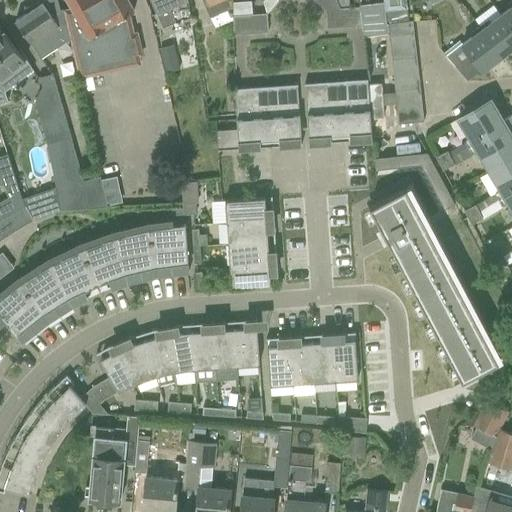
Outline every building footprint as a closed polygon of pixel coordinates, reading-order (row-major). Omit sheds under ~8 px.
[(69,39),(62,10),(60,10),(56,0),(45,0),(15,20),(40,58),(69,39)] [(134,10),(128,0),(67,0),(73,9),(63,11),(63,10),(62,10),(69,39),(70,39),(79,78),(140,64),(138,55),(141,55),(136,33),(133,34),(128,13),(134,10)] [(187,0),(150,0),(163,27),(189,17),(189,9),(187,0)] [(187,0),(189,9),(187,0),(204,0),(207,7),(224,0),(187,0)] [(277,0),(264,0),(262,1),(266,13),(266,14),(278,0),(277,0)] [(339,8),(335,0),(313,0),(325,9),(334,9),(339,8)] [(342,8),(346,8),(345,0),(335,0),(339,8),(342,8)] [(386,24),(407,21),(404,0),(383,0),(383,2),(386,24)] [(510,6),(500,14),(511,29),(511,0),(508,3),(510,6)] [(383,2),(359,5),(359,7),(360,7),(360,8),(361,24),(361,26),(362,36),(387,33),(386,24),(383,2)] [(231,15),(240,15),(245,15),(245,3),(231,4),(231,15)] [(351,7),(346,8),(342,8),(344,27),(352,26),(351,7)] [(351,7),(352,26),(361,26),(361,24),(360,8),(360,7),(359,7),(351,7)] [(342,8),(339,8),(334,9),(335,28),(344,27),(342,8)] [(335,28),(334,9),(325,9),(326,28),(335,28)] [(258,14),(259,33),(268,32),(266,14),(266,13),(258,14)] [(249,14),(245,15),(240,15),(241,34),(250,33),(249,14)] [(258,14),(249,14),(250,33),(259,33),(258,14)] [(488,19),(479,25),(502,56),(511,48),(511,29),(500,14),(490,22),(488,19)] [(240,15),(231,15),(233,35),(241,34),(240,15)] [(412,21),(407,21),(386,24),(387,33),(387,37),(413,34),(412,21)] [(462,44),(461,43),(446,56),(455,67),(470,55),(482,71),(502,56),(479,25),(469,32),(472,36),(462,44)] [(4,91),(32,70),(20,49),(18,51),(3,32),(0,34),(0,103),(8,101),(4,91)] [(415,46),(413,34),(387,37),(389,49),(415,46)] [(179,69),(173,45),(158,48),(164,72),(179,69)] [(415,46),(389,49),(390,62),(416,59),(415,46)] [(416,59),(390,62),(392,74),(417,71),(416,59)] [(417,71),(392,74),(393,86),(419,83),(417,71)] [(52,74),(38,77),(42,86),(35,103),(47,144),(55,187),(60,211),(106,207),(103,193),(101,181),(100,176),(83,181),(52,74)] [(346,81),(349,140),(349,142),(351,141),(351,140),(370,139),(370,140),(371,140),(367,79),(346,81)] [(346,81),(326,82),(330,142),(349,140),(346,81)] [(330,143),(330,142),(326,82),(304,83),(304,85),(308,142),(308,143),(309,143),(309,144),(310,144),(310,143),(329,142),(329,143),(330,143)] [(380,83),(369,84),(371,118),(383,117),(380,83)] [(419,83),(393,86),(395,99),(420,96),(419,83)] [(297,84),(275,86),(280,146),(280,145),(299,144),(299,145),(301,145),(300,144),(301,144),(301,142),(300,142),(296,85),(297,85),(297,84)] [(275,86),(255,87),(259,148),(260,148),(260,147),(279,145),(279,146),(280,146),(275,86)] [(255,87),(234,88),(237,128),(216,130),(218,151),(219,151),(219,149),(238,148),(238,149),(239,149),(239,148),(258,147),(259,148),(255,87)] [(420,96),(395,99),(396,111),(422,108),(420,96)] [(503,120),(490,98),(457,118),(468,137),(463,140),(468,147),(511,121),(511,118),(510,115),(503,120)] [(422,108),(396,111),(398,124),(423,121),(422,108)] [(511,127),(511,121),(468,147),(471,153),(476,150),(488,170),(511,156),(511,135),(508,129),(511,127)] [(456,165),(471,155),(467,148),(451,158),(456,165)] [(447,151),(435,157),(439,164),(450,158),(447,151)] [(427,152),(419,153),(420,165),(422,169),(433,164),(427,152)] [(419,153),(411,154),(412,166),(420,165),(419,153)] [(0,186),(1,186),(8,197),(0,201),(0,214),(3,219),(5,218),(10,215),(11,214),(13,213),(18,210),(25,206),(21,199),(7,154),(0,156),(0,186)] [(411,154),(404,155),(405,167),(412,166),(411,154)] [(396,155),(389,156),(390,168),(397,167),(396,155)] [(404,155),(396,155),(397,167),(405,167),(404,155)] [(389,156),(381,157),(382,169),(390,168),(389,156)] [(499,189),(495,192),(475,204),(478,209),(511,189),(511,156),(488,170),(499,189)] [(381,157),(373,158),(375,170),(382,169),(381,157)] [(450,158),(439,164),(442,170),(454,165),(450,158)] [(433,164),(422,169),(426,176),(436,170),(433,164)] [(436,170),(426,176),(429,183),(440,177),(436,170)] [(440,177),(429,183),(433,189),(443,184),(440,177)] [(116,178),(101,181),(103,193),(118,190),(116,178)] [(196,182),(180,183),(182,203),(194,202),(197,202),(196,182)] [(443,184),(433,189),(436,196),(447,190),(443,184)] [(406,187),(369,207),(462,381),(498,362),(406,187)] [(511,189),(478,209),(482,217),(507,203),(511,210),(511,189)] [(447,190),(436,196),(440,203),(451,197),(447,190)] [(57,195),(25,206),(33,221),(60,211),(57,195)] [(451,197),(440,203),(444,210),(454,204),(451,197)] [(226,223),(273,219),(272,207),(271,207),(271,210),(265,210),(264,198),(224,200),(226,223)] [(467,217),(478,211),(474,204),(463,210),(467,217)] [(33,221),(25,206),(18,210),(26,224),(33,221)] [(13,213),(11,214),(20,228),(26,224),(18,210),(13,213)] [(481,217),(478,211),(467,217),(470,223),(481,217)] [(20,228),(11,214),(10,215),(5,218),(14,232),(20,228)] [(14,232),(5,218),(3,219),(0,221),(0,224),(7,236),(8,235),(14,232)] [(274,232),(273,219),(226,223),(227,244),(267,241),(266,230),(272,229),(272,232),(274,232)] [(20,283),(6,293),(0,298),(0,324),(4,321),(21,339),(20,340),(21,341),(46,320),(72,304),(87,297),(87,296),(86,296),(83,292),(96,285),(110,280),(112,285),(110,286),(111,287),(127,281),(157,274),(189,270),(189,269),(187,269),(186,249),(184,224),(154,228),(138,231),(110,238),(82,248),(49,264),(20,283)] [(192,247),(199,246),(198,229),(191,229),(192,247)] [(267,241),(227,244),(229,266),(276,262),(275,250),(274,250),(274,253),(268,253),(267,241)] [(199,246),(192,247),(193,264),(201,263),(199,246)] [(494,270),(506,264),(503,258),(491,264),(494,270)] [(276,262),(229,266),(231,288),(270,285),(269,273),(275,272),(275,275),(277,275),(276,262)] [(509,271),(506,264),(494,270),(498,277),(509,271)] [(201,272),(194,272),(195,290),(202,290),(201,272)] [(259,365),(258,355),(256,321),(257,321),(256,320),(243,321),(243,322),(245,322),(246,328),(234,329),(237,366),(259,365)] [(237,366),(234,329),(222,330),(222,324),(224,323),(224,322),(212,323),(215,368),(236,366),(237,366)] [(215,368),(212,323),(199,324),(200,325),(202,325),(203,331),(191,332),(193,369),(215,368)] [(193,369),(191,332),(177,333),(176,327),(181,326),(181,325),(166,328),(174,372),(184,370),(193,369)] [(174,372),(166,328),(151,331),(151,332),(156,331),(157,336),(144,340),(155,376),(165,373),(174,372)] [(335,381),(337,380),(357,379),(354,339),(342,340),(342,334),(344,334),(344,333),(332,334),(335,381)] [(322,342),(311,343),(313,382),(335,381),(332,334),(319,335),(319,336),(322,336),(322,342)] [(133,336),(119,342),(137,383),(146,379),(155,376),(144,340),(131,344),(128,339),(134,337),(133,336)] [(301,336),(289,337),(292,384),(313,382),(311,343),(299,343),(298,337),(301,337),(301,336)] [(292,384),(289,337),(276,338),(276,339),(279,339),(279,345),(267,346),(270,385),(292,384)] [(137,383),(119,342),(105,348),(106,349),(110,347),(113,352),(100,359),(109,376),(118,392),(128,387),(137,383)] [(73,417),(85,405),(79,398),(70,386),(73,383),(66,375),(62,378),(61,377),(60,378),(61,379),(55,386),(54,385),(53,386),(54,386),(49,391),(73,417)] [(109,376),(104,379),(114,395),(118,392),(109,376)] [(104,379),(99,382),(109,398),(114,395),(104,379)] [(99,382),(93,386),(104,400),(109,398),(99,382)] [(93,386),(89,390),(100,404),(104,400),(93,386)] [(89,390),(84,394),(95,408),(100,404),(89,390)] [(39,402),(34,408),(61,431),(73,417),(49,391),(47,393),(46,392),(45,393),(46,394),(40,401),(39,400),(38,401),(39,402)] [(84,394),(79,398),(85,405),(91,412),(95,408),(84,394)] [(145,411),(146,400),(134,399),(134,410),(145,411)] [(146,400),(145,411),(157,412),(157,401),(146,400)] [(481,408),(473,425),(477,427),(496,437),(499,430),(498,429),(507,411),(503,409),(486,400),(481,408)] [(179,413),(179,402),(168,402),(167,413),(179,413)] [(179,402),(179,413),(190,414),(191,403),(179,402)] [(219,416),(219,409),(203,407),(202,415),(219,416)] [(61,431),(34,408),(33,409),(32,408),(32,409),(33,410),(27,417),(26,417),(25,418),(26,418),(21,426),(20,425),(20,426),(49,447),(61,431)] [(235,410),(219,409),(219,416),(235,417),(235,410)] [(262,411),(246,410),(246,418),(263,419),(262,411)] [(290,413),(272,412),(272,420),(289,421),(290,413)] [(316,423),(317,415),(300,414),(300,422),(316,423)] [(333,416),(317,415),(316,423),(333,424),(333,416)] [(95,425),(94,436),(89,486),(85,486),(85,495),(89,495),(88,500),(120,503),(124,464),(134,465),(135,465),(137,440),(139,417),(138,417),(127,416),(124,439),(120,438),(113,438),(114,427),(95,425)] [(365,432),(366,418),(339,416),(338,430),(365,432)] [(470,423),(464,434),(472,437),(477,427),(473,425),(470,423)] [(49,447),(20,426),(19,426),(20,427),(16,435),(15,434),(14,436),(15,436),(11,444),(9,444),(9,445),(10,445),(10,446),(40,464),(49,447)] [(291,430),(278,429),(274,485),(286,486),(291,430)] [(489,455),(487,463),(510,469),(511,462),(511,433),(499,430),(496,437),(493,442),(491,447),(489,455)] [(346,454),(363,455),(364,437),(347,437),(346,454)] [(137,440),(135,465),(134,472),(145,473),(142,508),(156,509),(156,511),(174,511),(178,461),(167,460),(165,475),(146,473),(149,441),(137,440)] [(214,444),(188,442),(184,487),(198,488),(195,511),(227,511),(230,489),(211,487),(214,444)] [(40,464),(10,446),(6,454),(5,453),(5,454),(6,455),(2,463),(1,463),(0,464),(1,464),(1,467),(34,478),(40,464)] [(340,463),(327,462),(324,492),(337,493),(340,463)] [(312,467),(289,465),(284,511),(322,511),(324,502),(304,500),(306,481),(311,481),(312,467)] [(34,478),(1,467),(0,468),(0,491),(4,492),(5,488),(28,494),(34,478)] [(244,477),(241,503),(240,511),(271,511),(273,497),(258,496),(260,479),(244,477)] [(364,511),(345,510),(344,511),(380,511),(381,509),(386,509),(387,490),(366,488),(364,511)] [(440,490),(435,511),(469,511),(470,509),(472,497),(458,493),(457,493),(440,490)] [(472,497),(470,509),(479,511),(511,511),(511,495),(492,490),(488,501),(472,497)]
